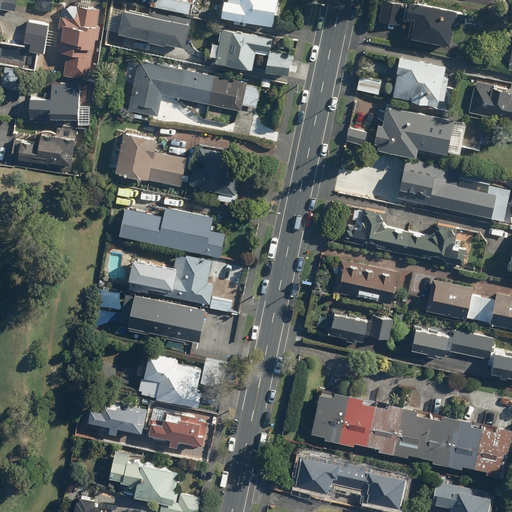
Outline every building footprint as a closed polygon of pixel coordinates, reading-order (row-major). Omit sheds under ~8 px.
[(0,0),(0,7),(16,10),(17,0),(0,0)] [(36,0),(35,8),(52,11),(54,0),(36,0)] [(154,0),(153,4),(191,13),(193,0),(154,0)] [(225,0),(223,15),(273,24),(277,0),(225,0)] [(468,12),(416,0),(407,0),(404,19),(410,21),(407,35),(450,45),(456,21),(466,23),(468,12)] [(89,79),(99,7),(70,3),(68,16),(61,15),(56,50),(67,52),(63,75),(89,79)] [(111,5),(107,45),(125,49),(128,34),(151,38),(150,41),(168,44),(168,42),(186,46),(192,18),(159,12),(159,14),(111,5)] [(28,20),(24,42),(47,46),(50,24),(28,20)] [(274,37),(223,27),(220,42),(216,41),(214,53),(218,54),(216,61),(254,68),(257,51),(271,54),(272,48),(274,37)] [(271,54),(267,71),(288,75),(293,52),(272,48),(271,54)] [(399,63),(396,62),(392,80),(397,81),(394,94),(438,103),(439,97),(445,98),(449,77),(445,76),(448,63),(401,54),(399,63)] [(160,115),(164,93),(244,110),(245,105),(257,107),(261,86),(248,83),(248,82),(141,60),(131,109),(160,115)] [(361,73),(358,87),(379,92),(382,78),(361,73)] [(511,87),(476,80),(469,112),(511,120),(511,97),(511,92),(511,87)] [(29,92),(28,118),(83,121),(85,84),(50,82),(49,93),(29,92)] [(379,139),(378,145),(418,153),(419,145),(448,151),(449,148),(460,150),(467,119),(387,103),(384,120),(378,119),(374,138),(379,139)] [(370,129),(349,125),(346,140),(367,143),(370,129)] [(15,140),(13,161),(37,163),(37,160),(74,164),(76,134),(42,131),(41,142),(15,140)] [(117,172),(184,185),(188,159),(156,153),(159,138),(125,131),(117,172)] [(241,154),(203,147),(201,147),(198,162),(206,163),(204,169),(194,167),(191,184),(202,186),(202,187),(220,190),(219,199),(236,202),(240,177),(237,176),(241,154)] [(396,194),(400,195),(492,214),(497,191),(489,190),(492,174),(416,158),(414,168),(402,165),(396,194)] [(455,239),(458,225),(437,220),(435,231),(431,230),(430,234),(387,223),(388,220),(383,219),(386,208),(353,200),(352,206),(356,207),(353,219),(358,220),(357,222),(348,220),(344,238),(463,266),(467,248),(461,247),(463,240),(455,239)] [(126,206),(120,233),(222,255),(227,232),(212,229),(215,214),(167,204),(164,214),(126,206)] [(146,261),(140,287),(211,303),(215,282),(209,281),(214,260),(177,252),(174,267),(146,261)] [(393,301),(399,268),(341,256),(334,289),(393,301)] [(468,319),(473,292),(474,284),(434,276),(427,311),(468,319)] [(494,297),(489,323),(511,328),(511,291),(496,288),(494,297)] [(207,307),(137,292),(136,296),(126,294),(120,320),(128,322),(127,328),(149,333),(150,330),(200,341),(207,307)] [(406,303),(416,305),(418,294),(404,292),(403,299),(407,300),(406,303)] [(364,337),(368,315),(334,308),(330,330),(364,337)] [(395,315),(373,310),(369,334),(391,338),(395,315)] [(494,335),(453,327),(449,349),(489,357),(494,335)] [(446,349),(449,335),(415,328),(411,347),(445,354),(446,349)] [(511,353),(492,350),(488,368),(511,372),(511,353)] [(158,395),(158,397),(200,405),(203,390),(199,389),(203,366),(180,362),(181,358),(151,352),(146,378),(143,377),(140,389),(144,390),(144,393),(158,395)] [(225,362),(207,358),(201,382),(219,386),(225,362)] [(326,433),(326,436),(355,442),(356,440),(380,445),(379,447),(409,453),(410,450),(434,455),(433,458),(463,465),(464,461),(488,466),(487,470),(502,473),(511,426),(511,423),(498,421),(497,428),(473,423),(474,418),(441,411),(440,415),(421,411),(422,408),(389,402),(388,404),(373,401),(373,397),(336,389),(335,392),(322,389),(313,431),(326,433)] [(119,433),(120,427),(145,433),(151,406),(94,395),(89,421),(101,423),(100,429),(119,433)] [(153,407),(148,433),(165,437),(164,442),(180,445),(181,440),(207,445),(213,419),(153,407)] [(135,453),(118,448),(111,478),(130,482),(129,485),(138,488),(136,497),(163,503),(162,511),(166,511),(197,511),(201,497),(175,491),(180,471),(133,460),(135,453)] [(365,498),(403,506),(409,475),(402,474),(403,470),(302,449),(295,482),(332,489),(334,479),(367,486),(365,498)] [(490,511),(495,490),(437,478),(434,493),(454,497),(451,511),(490,511)] [(115,511),(112,511),(114,504),(95,500),(96,497),(82,494),(81,498),(78,497),(74,511),(115,511)]
